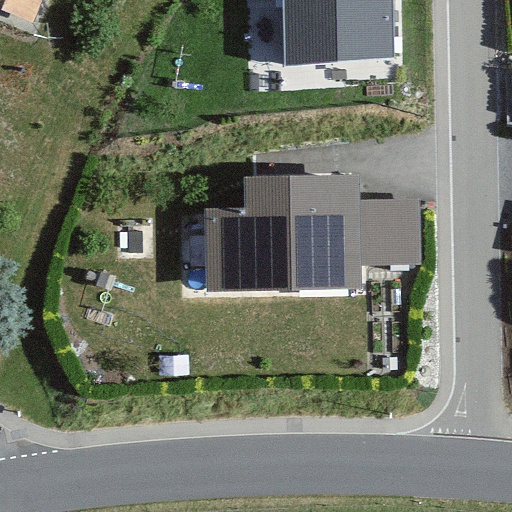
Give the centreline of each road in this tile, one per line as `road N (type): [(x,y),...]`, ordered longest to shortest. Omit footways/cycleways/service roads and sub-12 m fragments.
road 1 (residential): [(462,470),(465,0)]
road 2 (tertiary): [(5,494),(345,462),(462,470)]
